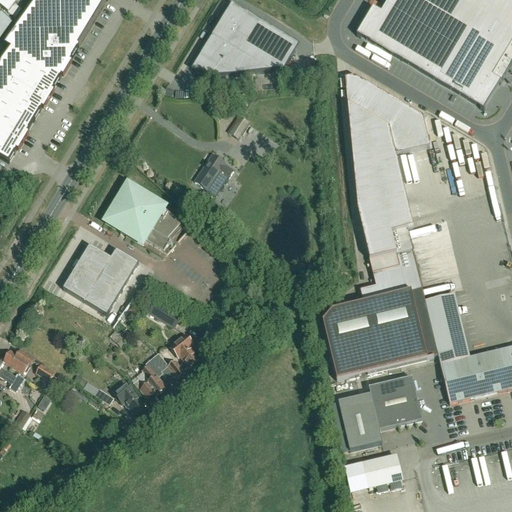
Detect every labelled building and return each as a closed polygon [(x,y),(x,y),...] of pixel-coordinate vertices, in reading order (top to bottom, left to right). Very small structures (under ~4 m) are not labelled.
[(0,0),(0,8),(8,14),(17,0),(0,0)] [(0,160),(9,165),(15,155),(16,153),(19,154),(29,136),(27,135),(28,133),(40,113),(42,111),(44,112),(55,94),(52,93),(54,91),(60,81),(61,78),(63,80),(72,65),(70,64),(71,61),(71,62),(77,52),(77,51),(79,49),(106,5),(105,5),(106,3),(107,3),(108,0),(38,0),(4,47),(11,51),(0,65),(0,160)] [(511,0),(390,0),(381,16),(366,41),(476,107),(491,82),(500,87),(511,66),(511,0)] [(192,71),(208,81),(284,73),(295,54),(244,23),(248,16),(232,6),(192,71)] [(364,40),(366,41),(381,16),(372,10),(357,36),(364,40)] [(0,16),(0,41),(12,25),(0,16)] [(332,313),(322,325),(336,387),(438,363),(425,307),(412,253),(407,232),(413,231),(396,157),(430,149),(423,119),(354,79),(345,81),(358,214),(370,263),(369,263),(372,277),(373,277),(376,289),(360,293),(363,306),(332,313)] [(485,112),(500,87),(491,82),(476,107),(478,108),(485,112)] [(228,135),(239,142),(249,127),(238,119),(228,135)] [(195,185),(207,193),(206,194),(215,200),(233,174),(224,168),(225,167),(212,158),(195,185)] [(178,223),(131,182),(105,224),(143,248),(146,244),(164,255),(171,244),(162,239),(164,235),(166,237),(178,223)] [(79,266),(63,292),(64,293),(106,319),(107,319),(139,267),(116,253),(111,262),(99,254),(90,248),(79,266)] [(438,363),(440,368),(470,361),(455,300),(425,307),(438,363)] [(147,316),(175,332),(181,320),(154,304),(147,316)] [(115,333),(110,338),(109,339),(121,351),(132,338),(124,331),(119,337),(115,333)] [(189,371),(191,372),(199,365),(198,364),(200,363),(190,352),(194,349),(185,338),(170,351),(178,361),(180,360),(189,371)] [(511,350),(470,361),(440,368),(449,407),(511,392),(511,350)] [(17,358),(10,354),(9,355),(7,354),(1,362),(4,364),(3,365),(4,366),(23,378),(28,369),(30,370),(36,362),(20,353),(17,358)] [(168,369),(168,368),(158,357),(145,367),(147,369),(142,374),(143,375),(151,385),(144,390),(136,380),(131,384),(140,394),(147,402),(153,397),(155,400),(167,390),(159,380),(162,377),(170,387),(177,382),(167,370),(168,369)] [(4,366),(3,365),(0,363),(0,379),(11,387),(9,391),(17,397),(26,382),(17,377),(15,380),(1,371),(4,366)] [(177,382),(183,377),(185,375),(175,363),(168,368),(168,369),(167,370),(177,382)] [(42,369),(36,376),(49,385),(54,377),(42,369)] [(73,385),(83,392),(88,385),(77,378),(73,385)] [(382,447),(379,434),(422,424),(412,381),(369,391),(370,397),(338,405),(349,454),(382,447)] [(144,409),(131,392),(125,385),(112,396),(122,408),(124,406),(134,417),(144,409)] [(100,393),(95,400),(109,408),(114,402),(100,393)] [(21,433),(27,425),(31,418),(22,413),(13,428),(21,433)] [(492,485),(511,480),(511,452),(487,457),(492,485)] [(350,493),(368,489),(369,492),(402,484),(396,459),(345,471),(350,493)]
